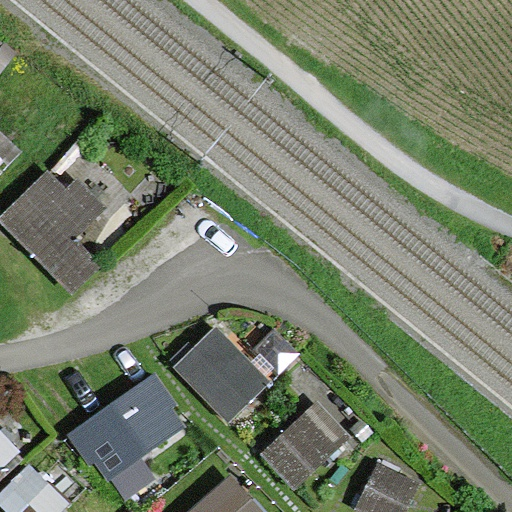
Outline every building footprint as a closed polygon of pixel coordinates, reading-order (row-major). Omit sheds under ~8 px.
[(0,96),(0,166),(35,127),(0,96)] [(50,156),(0,205),(0,208),(73,283),(106,250),(87,230),(120,198),(84,162),(70,176),(50,156)] [(174,354),(233,410),(276,365),(217,309),(174,354)] [(109,474),(195,416),(157,360),(71,417),(109,474)] [(322,393),(262,437),(293,478),(352,434),(322,393)] [(0,460),(23,440),(0,413),(0,460)] [(382,447),(359,497),(392,511),(411,511),(431,468),(382,447)] [(34,454),(0,485),(0,490),(20,511),(52,511),(72,494),(34,454)] [(279,511),(281,510),(235,459),(176,511),(279,511)]
